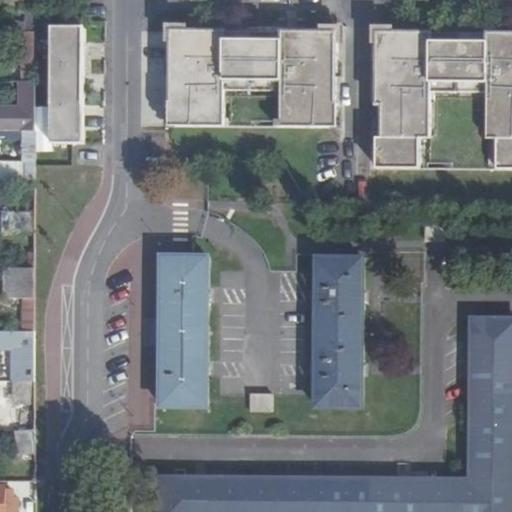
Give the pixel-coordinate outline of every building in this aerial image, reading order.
[(36,32),(36,0),(14,0),(14,2),(22,2),(22,13),(26,13),(26,32),(36,32)] [(12,32),(20,32),(20,22),(1,22),(1,32),(12,32)] [(97,44),(97,30),(65,29),(66,146),(98,145),(97,132),(93,132),(93,107),(97,107),(97,93),(93,93),(93,69),(97,69),(97,67),(93,67),(93,44),(97,44)] [(511,29),(391,31),(391,103),(397,103),(397,136),(392,136),(392,140),(395,140),(395,162),(392,162),(392,166),(511,165),(511,29)] [(349,31),(184,32),(185,103),(183,103),(183,127),(349,126),(349,102),(347,101),(349,31)] [(12,32),(1,32),(0,40),(12,40),(12,32)] [(36,32),(26,32),(23,32),(23,80),(36,80),(36,32)] [(37,81),(36,80),(23,80),(21,80),(22,107),(0,107),(0,130),(22,131),(36,132),(37,132),(37,81)] [(36,132),(22,131),(22,162),(36,162),(36,157),(36,132)] [(0,180),(36,181),(36,162),(22,162),(0,161),(0,180)] [(5,213),(5,231),(36,231),(36,213),(5,213)] [(428,223),(427,241),(446,241),(447,224),(428,223)] [(209,408),(210,259),(166,259),(165,407),(209,408)] [(364,410),(365,260),(321,260),(320,409),(364,410)] [(36,300),(36,270),(7,270),(7,300),(25,300),(36,300)] [(25,300),(25,332),(36,332),(36,300),(25,300)] [(511,511),(511,321),(475,321),(473,482),(165,480),(164,511),(511,511)] [(25,332),(16,332),(16,383),(36,383),(36,332),(25,332)] [(36,383),(16,383),(16,391),(36,392),(36,383)] [(36,392),(16,391),(16,404),(36,404),(36,392)] [(36,425),(36,404),(19,404),(19,424),(36,425)] [(36,511),(36,482),(6,481),(6,488),(6,499),(21,500),(20,511),(36,511)] [(0,511),(20,511),(21,500),(6,499),(6,488),(0,487),(0,511)]
